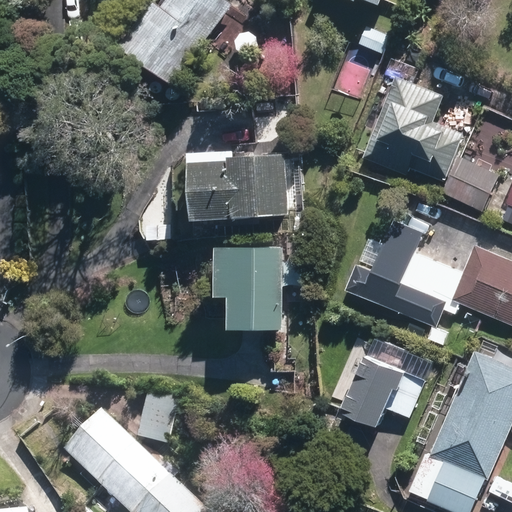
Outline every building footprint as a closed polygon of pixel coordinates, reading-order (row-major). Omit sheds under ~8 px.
[(180,0),(140,52),(173,78),(235,0),(180,0)] [(372,23),(364,41),(391,53),(399,35),(372,23)] [(449,94),(406,77),(376,151),(417,167),(420,161),(450,174),(467,130),(439,119),(449,94)] [(501,172),(465,154),(447,189),(483,207),(501,172)] [(293,158),(200,158),(200,209),(293,208),(293,158)] [(428,230),(396,218),(377,265),(368,262),(359,285),(441,319),(450,298),(407,281),(428,230)] [(289,321),(290,245),(241,245),(240,321),(289,321)] [(511,256),(486,246),(465,295),(511,315),(511,256)] [(511,432),(511,357),(491,349),(449,449),(497,469),(511,432)] [(408,366),(375,352),(351,407),(384,421),(408,366)] [(154,384),(145,438),(174,443),(183,389),(154,384)] [(141,441),(112,412),(76,448),(106,477),(141,441)] [(176,475),(146,446),(111,482),(141,511),(176,475)] [(207,511),(211,509),(181,480),(149,511),(207,511)]
